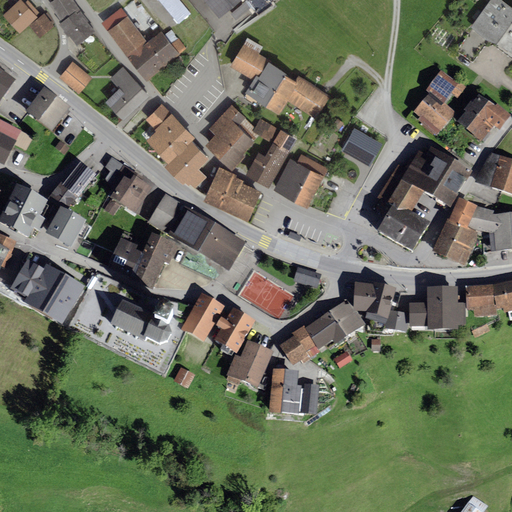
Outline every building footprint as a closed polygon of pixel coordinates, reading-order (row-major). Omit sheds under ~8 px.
[(20,0),(3,16),(19,34),(37,18),(36,16),(39,13),(28,1),(24,4),(20,0)] [(54,0),(49,4),(62,21),(75,12),(77,14),(81,11),(73,0),(54,0)] [(190,14),(178,0),(157,0),(178,24),(190,14)] [(202,0),(218,19),(240,0),(202,0)] [(511,7),(501,0),(490,0),(471,27),(473,28),(457,51),(473,62),(484,47),(492,46),(511,59),(511,7)] [(245,1),(230,14),(235,21),(251,8),(245,1)] [(108,32),(127,17),(120,8),(101,23),(108,32)] [(62,21),(59,24),(77,46),(95,32),(87,22),(88,21),(81,11),(77,14),(75,12),(62,21)] [(47,12),(44,13),(30,26),(39,38),(54,26),(55,25),(47,12)] [(127,57),(147,42),(127,17),(108,32),(127,57)] [(147,42),(127,57),(146,81),(179,56),(177,53),(185,47),(178,38),(171,44),(161,31),(147,42)] [(263,47),(247,38),(229,67),(252,80),(244,93),(245,94),(259,102),(266,106),(285,76),(286,74),(268,62),(269,60),(258,54),(263,47)] [(72,62),(58,78),(78,94),(92,78),(72,62)] [(150,96),(122,67),(109,79),(119,90),(105,103),(123,122),(150,96)] [(0,72),(0,71),(0,105),(15,85),(0,74),(0,72)] [(453,81),(440,72),(426,94),(429,96),(443,107),(444,106),(452,95),(457,100),(466,88),(454,79),(453,81)] [(295,82),(285,76),(266,106),(280,115),(287,103),(315,120),(330,96),(298,76),(295,82)] [(70,111),(44,91),(25,116),(51,135),(70,111)] [(259,102),(245,94),(242,99),(255,107),(259,102)] [(443,107),(429,96),(413,115),(419,120),(418,123),(436,139),(456,116),(444,106),(443,107)] [(495,110),(478,98),(472,107),(470,106),(463,114),(465,115),(457,126),(481,146),(493,130),(498,134),(510,119),(497,108),(495,110)] [(154,131),(145,140),(168,164),(165,167),(183,185),(185,183),(188,186),(191,184),(195,188),(206,177),(199,170),(209,159),(191,141),(195,138),(161,104),(144,121),(154,131)] [(232,105),(209,129),(215,135),(206,145),(232,171),(244,157),(243,155),(259,136),(253,132),(255,127),(232,105)] [(277,129),(260,119),(255,127),(253,132),(259,136),(269,142),(277,129)] [(343,123),(337,119),(333,125),(339,130),(343,123)] [(0,122),(0,137),(16,146),(15,147),(26,153),(33,139),(19,132),(19,133),(0,122)] [(383,145),(354,128),(341,150),(370,167),(383,145)] [(265,158),(258,153),(245,176),(269,189),(297,139),(280,130),(265,158)] [(16,146),(0,137),(0,166),(4,168),(15,147),(16,146)] [(69,150),(60,142),(55,149),(64,156),(69,150)] [(450,213),(473,175),(431,150),(426,158),(433,162),(415,193),(422,197),(450,213)] [(433,162),(426,158),(418,154),(415,160),(411,158),(404,170),(398,166),(378,200),(393,209),(395,206),(411,216),(422,197),(415,193),(433,162)] [(297,163),(289,159),(273,191),(308,208),(327,169),(301,155),(297,163)] [(511,162),(491,155),(488,159),(474,185),(511,198),(511,162)] [(110,172),(124,181),(113,196),(103,211),(112,217),(119,207),(135,217),(152,192),(145,187),(147,184),(111,160),(105,169),(110,172)] [(61,185),(48,201),(66,215),(96,178),(80,166),(63,187),(61,185)] [(237,175),(218,167),(203,201),(247,222),(260,192),(242,184),(243,181),(235,178),(237,175)] [(124,181),(110,172),(105,180),(113,196),(124,181)] [(47,206),(16,190),(0,220),(0,225),(29,240),(34,231),(40,234),(46,222),(40,219),(47,206)] [(186,208),(165,196),(148,226),(168,237),(184,211),(186,208)] [(477,210),(459,203),(450,223),(468,232),(468,230),(477,210)] [(395,206),(393,209),(378,236),(413,256),(430,227),(411,216),(395,206)] [(477,210),(468,230),(488,236),(488,238),(483,238),(484,251),(490,251),(490,257),(511,254),(511,216),(493,218),(494,214),(477,210)] [(245,246),(184,211),(168,237),(167,239),(188,251),(229,275),(245,246)] [(60,212),(45,238),(71,252),(85,226),(66,215),(60,212)] [(450,223),(447,223),(431,255),(464,270),(479,237),(468,232),(450,223)] [(290,233),(288,239),(299,244),(301,238),(290,233)] [(0,270),(1,269),(5,271),(18,245),(0,236),(0,270)] [(178,250),(151,237),(142,257),(164,267),(169,269),(178,250)] [(138,250),(121,243),(108,271),(131,281),(142,257),(136,254),(138,250)] [(142,257),(131,281),(153,291),(164,267),(142,257)] [(85,288),(37,261),(17,298),(65,324),(85,288)] [(321,276),(297,269),(293,284),(317,291),(321,276)] [(511,283),(492,288),(497,313),(503,311),(504,317),(511,315),(511,283)] [(373,288),(355,286),(353,312),(357,317),(366,317),(365,322),(373,325),(372,331),(383,333),(384,331),(390,313),(395,292),(373,286),(373,288)] [(497,313),(492,288),(465,289),(466,313),(473,313),(474,320),(497,318),(497,313)] [(443,336),(441,291),(426,291),(427,306),(409,307),(409,331),(428,331),(428,336),(443,336)] [(441,291),(443,336),(458,335),(458,330),(464,330),(464,328),(465,328),(465,307),(458,307),(457,291),(441,291)] [(224,310),(201,297),(184,325),(180,332),(185,334),(203,345),(224,310)] [(140,311),(120,301),(114,313),(108,326),(143,342),(144,339),(158,346),(166,344),(171,332),(167,326),(171,319),(173,314),(161,308),(155,318),(140,311)] [(353,312),(346,302),(329,315),(346,342),(365,328),(357,317),(353,312)] [(255,326),(233,313),(226,325),(221,323),(216,331),(220,334),(214,345),(236,358),(255,326)] [(390,313),(384,331),(406,335),(409,316),(390,313)] [(346,342),(329,315),(305,332),(318,354),(326,348),(330,352),(346,342)] [(303,329),(292,336),(294,339),(309,360),(318,354),(305,332),(303,329)] [(294,339),(279,349),(292,369),(302,363),(304,365),(310,361),(309,360),(294,339)] [(380,341),(371,341),(371,353),(380,353),(380,341)] [(273,357),(247,346),(240,360),(235,358),(225,382),(239,388),(240,385),(258,393),(273,357)] [(346,353),(333,361),(340,370),(352,362),(346,353)] [(195,377),(180,370),(173,385),(187,392),(195,377)] [(298,376),(272,373),(269,417),(298,420),(301,390),(297,390),(298,376)] [(319,388),(304,386),(301,417),(316,418),(319,388)] [(486,511),(488,509),(472,498),(462,511),(486,511)]
